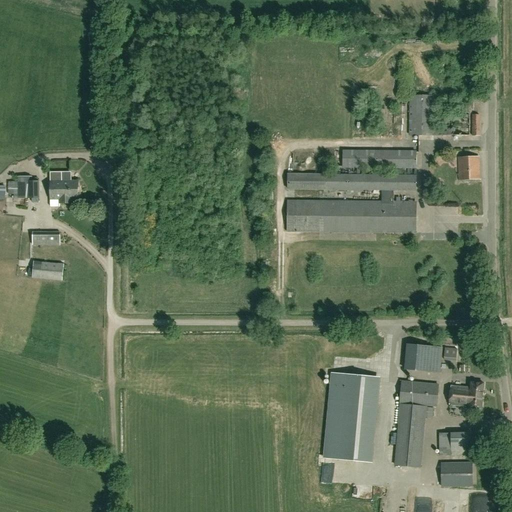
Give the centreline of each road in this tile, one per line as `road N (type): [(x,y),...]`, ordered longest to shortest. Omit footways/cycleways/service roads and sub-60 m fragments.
road 1 (unclassified): [(113,323),(500,321)]
road 2 (unclassified): [(500,321),(493,0)]
road 3 (unclassified): [(511,444),(500,321)]
